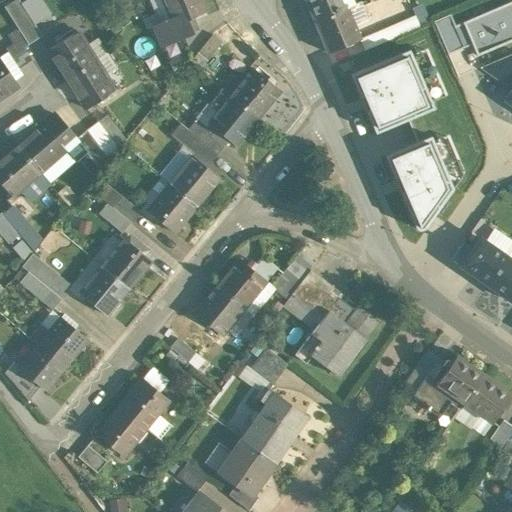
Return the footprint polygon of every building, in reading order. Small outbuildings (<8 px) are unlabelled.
[(41,36),(17,0),(14,0),(3,8),(17,28),(27,45),(41,36)] [(199,0),(162,0),(171,20),(173,26),(184,21),(204,12),(199,0)] [(354,6),(350,0),(303,0),(313,24),(345,10),(354,6)] [(511,41),(511,2),(462,23),(469,38),(476,57),(511,41)] [(354,6),(345,10),(351,24),(360,20),(354,6)] [(345,10),(313,24),(320,41),(318,44),(322,53),(326,54),(326,55),(359,42),(351,24),(345,10)] [(434,23),(447,55),(464,48),(462,41),(469,38),(462,23),(454,26),(450,16),(434,23)] [(171,20),(152,28),(161,47),(183,38),(182,37),(189,34),(184,21),(173,26),(171,20)] [(17,28),(6,35),(12,44),(17,41),(22,48),(27,45),(17,28)] [(76,32),(47,50),(66,80),(95,62),(76,32)] [(212,35),(189,63),(198,70),(221,42),(212,35)] [(191,58),(183,38),(161,47),(174,79),(191,58)] [(12,44),(5,49),(18,69),(30,61),(22,48),(17,41),(12,44)] [(408,50),(349,76),(375,134),(433,108),(408,50)] [(511,57),(480,72),(511,94),(511,57)] [(0,98),(17,87),(0,61),(0,98)] [(95,62),(66,80),(85,109),(113,91),(95,62)] [(347,62),(338,66),(341,73),(350,69),(347,62)] [(240,84),(230,97),(256,118),(278,91),(252,70),(240,84)] [(240,84),(231,77),(221,89),(230,97),(240,84)] [(221,89),(208,105),(217,112),(230,97),(221,89)] [(256,118),(230,97),(217,112),(208,124),(228,141),(234,146),(256,118)] [(76,139),(57,117),(45,128),(64,151),(74,142),(77,140),(76,139)] [(205,127),(196,119),(187,130),(216,155),(225,144),(205,127)] [(117,150),(96,122),(86,131),(108,160),(117,150)] [(187,130),(178,123),(170,134),(193,153),(208,165),(216,155),(187,130)] [(228,141),(208,124),(205,127),(225,144),(228,141)] [(45,128),(42,125),(16,147),(38,173),(64,151),(45,128)] [(108,160),(86,131),(76,139),(77,140),(74,142),(100,171),(108,160)] [(429,137),(384,156),(418,233),(452,190),(429,137)] [(16,147),(0,161),(0,183),(12,197),(38,173),(16,147)] [(208,165),(193,153),(169,184),(195,206),(196,206),(218,178),(206,168),(208,165)] [(139,211),(105,184),(96,196),(106,204),(130,223),(139,211)] [(195,206),(169,184),(146,212),(173,233),(195,206)] [(130,223),(106,204),(98,214),(121,234),(130,223)] [(28,227),(11,207),(2,215),(19,235),(28,227)] [(19,235),(2,215),(0,216),(0,235),(7,244),(19,235)] [(506,257),(479,238),(471,249),(459,266),(486,285),(506,257)] [(123,240),(101,267),(128,289),(150,262),(143,256),(146,252),(140,246),(136,251),(123,240)] [(462,243),(449,261),(458,267),(459,266),(471,249),(462,243)] [(70,291),(29,257),(21,267),(29,274),(60,300),(62,301),(70,291)] [(511,261),(506,257),(486,285),(511,303),(511,261)] [(239,260),(217,287),(243,308),(265,281),(239,260)] [(128,289),(101,267),(79,294),(105,316),(128,289)] [(300,282),(284,270),(271,287),(287,299),(291,294),(300,282)] [(342,294),(310,270),(300,282),(291,294),(322,317),(333,303),(334,304),(342,294)] [(60,300),(29,274),(22,282),(38,296),(53,309),(60,300)] [(243,308),(217,287),(195,315),(221,336),(243,308)] [(322,317),(294,355),(304,363),(310,356),(332,373),(354,344),(360,349),(366,340),(365,339),(379,322),(357,306),(350,316),(334,304),(333,303),(322,317)] [(48,333),(37,347),(63,368),(85,341),(60,319),(48,333)] [(48,333),(39,326),(28,340),(37,347),(48,333)] [(194,353),(177,339),(169,348),(186,363),(194,353)] [(37,347),(19,369),(44,390),(63,368),(37,347)] [(265,349),(250,369),(270,385),(286,364),(265,349)] [(443,363),(427,352),(421,362),(431,369),(414,393),(412,396),(427,407),(426,409),(427,410),(428,408),(440,416),(449,403),(459,410),(463,404),(435,384),(450,363),(446,360),(443,363)] [(201,359),(194,353),(186,363),(193,368),(201,359)] [(483,376),(455,356),(450,363),(435,384),(463,404),(483,376)] [(421,362),(403,386),(414,393),(431,369),(421,362)] [(511,396),(483,376),(463,404),(491,423),(511,396)] [(167,402),(141,380),(119,407),(145,429),(167,402)] [(273,393),(241,439),(274,462),(306,416),(273,393)] [(145,429),(119,407),(97,434),(123,456),(145,429)] [(511,426),(502,420),(489,439),(501,448),(511,432),(511,426)] [(274,462),(241,439),(218,473),(235,484),(251,495),(252,494),(257,486),(259,487),(269,474),(267,472),(274,462)] [(105,463),(86,448),(77,458),(96,474),(105,463)] [(206,478),(186,463),(175,476),(196,492),(196,491),(206,478)] [(251,495),(235,484),(227,495),(248,511),(257,497),(252,494),(251,495)] [(222,511),(196,491),(196,492),(180,511),(222,511)] [(478,511),(485,503),(468,491),(458,506),(467,511),(478,511)] [(108,496),(109,511),(111,511),(126,511),(125,495),(108,496)]
